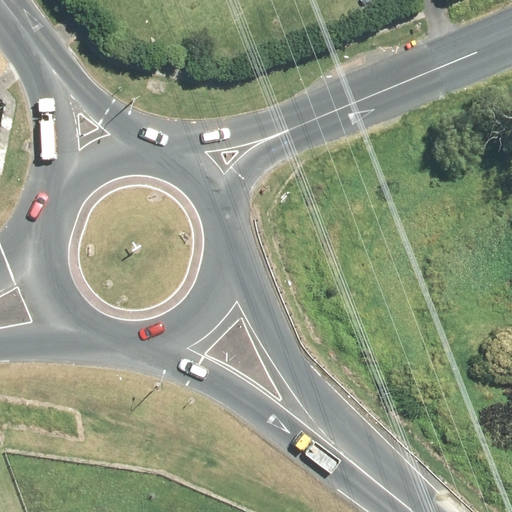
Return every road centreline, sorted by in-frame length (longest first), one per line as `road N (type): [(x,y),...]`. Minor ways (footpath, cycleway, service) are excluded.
road 1 (secondary): [(339,454),(141,331)]
road 2 (secondary): [(223,268),(339,454)]
road 3 (secondary): [(309,117),(511,33)]
road 4 (secondary): [(125,330),(76,305),(60,282),(53,204)]
road 5 (secondary): [(53,204),(61,150),(43,56)]
road 6 (secondary): [(168,161),(309,117)]
road 7 (secondary): [(43,56),(149,156)]
road 8 (secondary): [(309,117),(215,201)]
road 9 (secondary): [(125,330),(0,342)]
